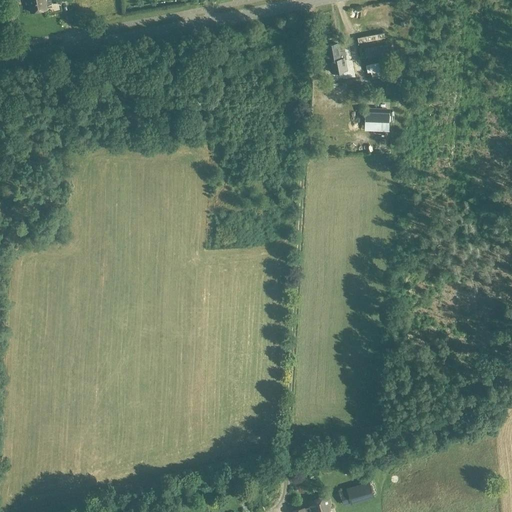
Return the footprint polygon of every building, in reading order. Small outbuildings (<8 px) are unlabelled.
[(59,0),(27,0),(28,5),(30,5),(31,13),(47,10),(46,5),(60,2),(59,0)] [(329,62),(340,60),(337,44),(326,46),(329,62)] [(364,49),(366,59),(390,55),(388,45),(364,49)] [(366,108),(366,121),(389,122),(390,109),(366,108)] [(370,482),(339,490),(343,505),(374,498),(370,482)] [(329,511),(328,508),(326,508),(323,495),(309,499),(311,506),(309,507),(309,508),(304,509),(292,511),(329,511)]
